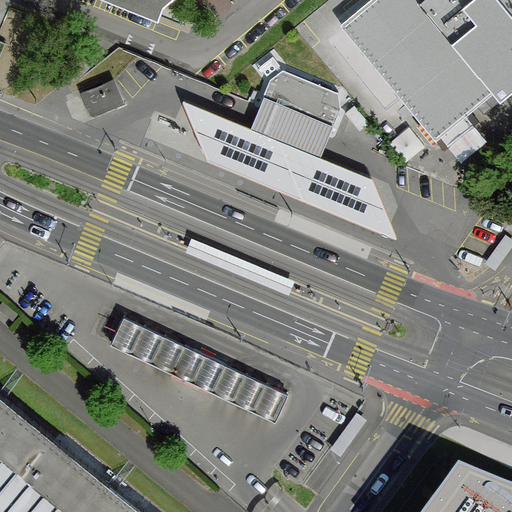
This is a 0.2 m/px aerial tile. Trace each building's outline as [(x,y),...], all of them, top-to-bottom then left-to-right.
[(129,0),(165,14),(170,0),(129,0)] [(511,0),(367,0),(341,21),(434,135),(492,88),(500,98),(511,88),(511,0)] [(246,124),(177,96),(190,132),(199,157),(388,234),(369,175),(315,153),(335,106),(333,92),(279,69),(266,77),(254,104),(246,124)] [(123,106),(112,81),(79,95),(90,120),(123,106)] [(186,252),(290,296),(296,282),(192,239),(186,252)] [(284,394),(121,316),(107,345),(272,420),(284,394)] [(148,511),(0,389),(0,511),(148,511)] [(511,511),(511,510),(449,485),(429,511),(511,511)]
